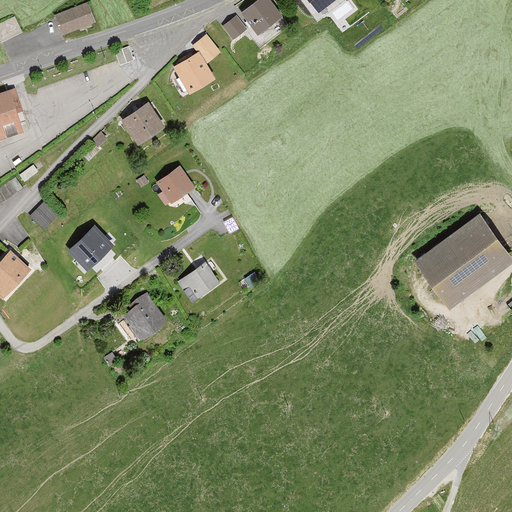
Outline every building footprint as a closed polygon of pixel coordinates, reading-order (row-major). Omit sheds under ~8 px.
[(270,20),(283,12),(273,0),(251,0),(240,10),(258,32),(270,20)] [(62,33),(96,20),(88,1),(54,13),(62,33)] [(236,14),(223,24),(233,38),(247,27),(236,14)] [(0,41),(0,42),(23,31),(15,15),(0,22),(0,41)] [(209,53),(221,66),(233,53),(218,35),(203,47),(209,53)] [(121,62),(135,59),(132,44),(117,48),(121,62)] [(202,95),(230,80),(209,53),(185,67),(202,95)] [(0,137),(24,129),(18,111),(23,109),(15,86),(10,87),(0,90),(0,137)] [(152,131),(166,123),(149,99),(135,107),(121,117),(138,142),(152,131)] [(98,146),(108,137),(101,130),(92,139),(98,146)] [(23,183),(38,172),(32,164),(17,175),(23,183)] [(190,186),(176,165),(153,180),(166,201),(190,186)] [(0,205),(23,188),(13,175),(0,184),(0,205)] [(41,230),(56,216),(42,200),(27,215),(41,230)] [(450,305),(511,258),(511,252),(480,209),(414,257),(450,305)] [(111,242),(94,224),(70,248),(87,265),(111,242)] [(0,295),(27,268),(8,250),(0,258),(0,295)] [(215,279),(204,263),(175,283),(186,299),(215,279)] [(120,313),(136,337),(162,320),(147,296),(120,313)]
